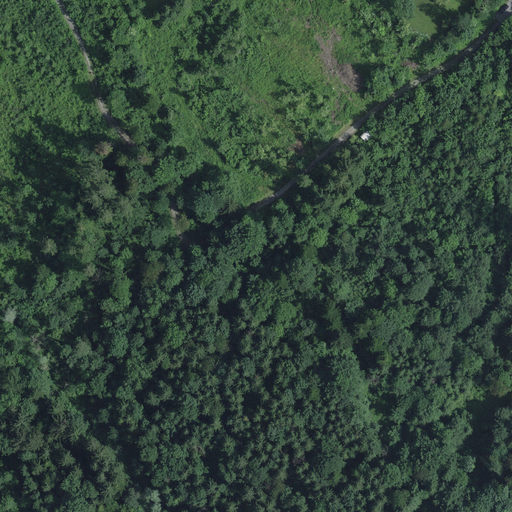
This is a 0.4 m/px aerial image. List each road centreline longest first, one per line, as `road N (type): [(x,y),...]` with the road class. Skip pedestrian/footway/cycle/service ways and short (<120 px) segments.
road 1 (track): [(62,0),(113,119),(147,151),(177,209),(186,247),(293,190),(508,0)]
road 2 (track): [(293,190),(329,263),(384,320),(511,372)]
